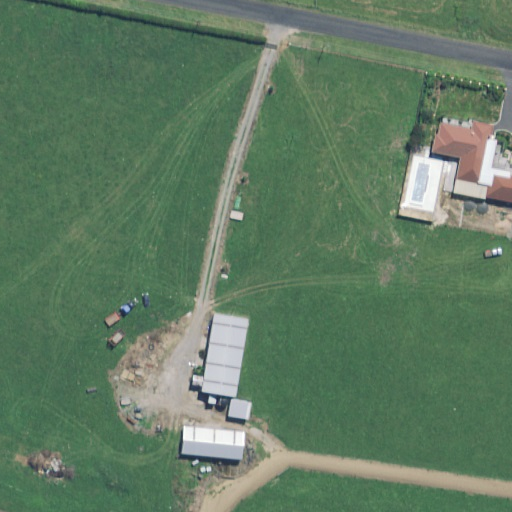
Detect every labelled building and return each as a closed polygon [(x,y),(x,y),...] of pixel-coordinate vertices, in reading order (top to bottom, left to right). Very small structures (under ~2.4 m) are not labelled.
[(493,127),(472,123),(472,125),(439,119),(436,136),(434,136),(430,154),(458,159),(452,194),(511,204),(511,176),(509,176),(509,174),(489,170),(495,137),(491,137),(493,127)] [(288,142),(276,141),(275,160),(287,161),(288,142)] [(191,387),(201,388),(201,393),(234,398),(246,321),(213,315),(203,376),(193,375),(191,387)] [(249,404),(230,401),(228,417),(246,420),(249,404)] [(243,433),(182,428),(179,455),(241,460),(243,433)]
